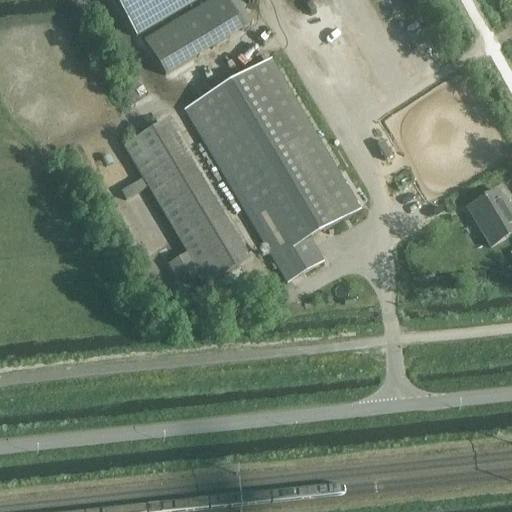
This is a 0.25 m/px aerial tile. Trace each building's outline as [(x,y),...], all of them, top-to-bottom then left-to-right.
[(116,0),(138,36),(199,0),(116,0)] [(165,80),(245,31),(225,0),(214,0),(143,42),(165,80)] [(403,0),(402,0),(380,8),(389,32),(412,23),(403,0)] [(310,241),(359,212),(269,62),(184,111),(287,285),(324,265),(310,241)] [(241,267),(253,260),(169,120),(159,127),(123,148),(187,255),(168,267),(180,286),(199,275),(206,288),(241,267)] [(490,249),(511,237),(511,215),(498,193),(470,209),(484,234),(482,235),(490,249)]
